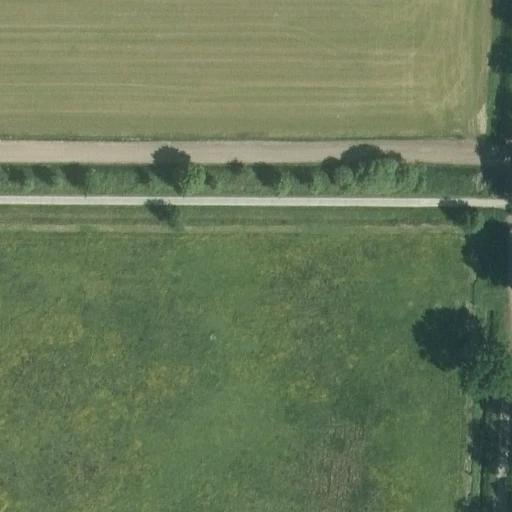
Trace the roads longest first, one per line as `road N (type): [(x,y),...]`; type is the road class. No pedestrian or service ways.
road 1 (track): [(0,152),(511,154)]
road 2 (track): [(511,324),(504,511)]
